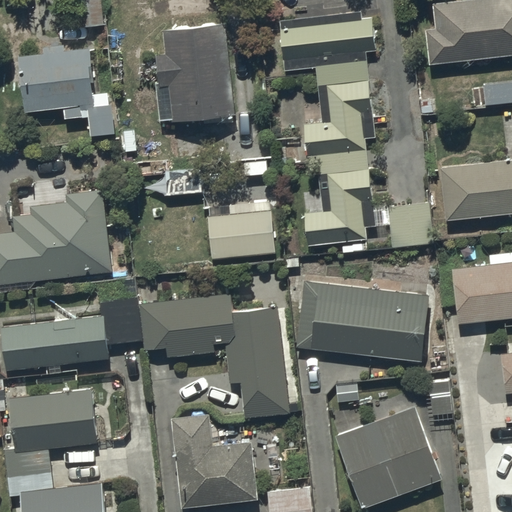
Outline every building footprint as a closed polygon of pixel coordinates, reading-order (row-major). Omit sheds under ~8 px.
[(77,0),(79,23),(107,21),(105,0),(77,0)] [(511,49),(511,0),(433,0),(436,24),(427,25),(431,58),(511,49)] [(306,208),(308,241),(367,234),(365,223),(377,221),(366,134),(377,133),(367,49),(377,48),(373,15),(365,16),(363,6),(280,16),(286,66),(316,64),(322,117),(304,120),(308,152),(317,151),(322,207),(306,208)] [(159,116),(175,115),(234,109),(226,16),(164,22),(167,48),(157,49),(159,77),(155,77),(159,116)] [(48,47),(22,50),(27,106),(66,102),(67,114),(84,112),(83,104),(90,103),(92,130),(118,127),(115,99),(97,100),(92,43),(67,46),(66,39),(47,41),(48,47)] [(511,77),(484,81),(486,101),(511,97),(511,77)] [(511,158),(442,164),(447,214),(511,208),(511,158)] [(165,166),(167,191),(205,188),(203,164),(165,166)] [(0,229),(0,280),(113,267),(104,186),(69,190),(70,197),(33,202),(34,209),(16,212),(18,228),(0,229)] [(390,200),(390,203),(392,242),(432,240),(430,198),(390,200)] [(271,199),(209,205),(212,247),(274,242),(271,199)] [(453,264),(459,318),(511,312),(511,248),(490,250),(491,260),(453,264)] [(137,274),(124,275),(125,293),(138,292),(137,274)] [(430,292),(306,276),(298,341),(421,357),(430,292)] [(232,288),(138,298),(143,345),(167,343),(168,352),(215,347),(214,338),(226,337),(238,336),(234,305),(232,288)] [(105,295),(106,310),(110,348),(143,345),(138,298),(138,292),(125,293),(105,295)] [(238,336),(226,337),(230,379),(241,378),(244,411),(289,407),(279,301),(234,305),(238,336)] [(106,310),(3,321),(8,366),(51,361),(52,370),(63,369),(62,359),(112,354),(110,348),(106,310)] [(511,342),(503,344),(507,383),(511,382),(511,342)] [(450,376),(430,379),(433,410),(454,408),(450,376)] [(17,442),(7,443),(12,490),(24,489),(26,511),(107,511),(103,478),(55,483),(51,444),(98,439),(92,385),(12,393),(17,442)] [(442,475),(416,401),(336,431),(362,504),(442,475)] [(186,411),(172,412),(181,503),(259,495),(253,436),(213,440),(210,407),(202,408),(202,404),(186,405),(186,411)] [(313,511),(311,484),(269,486),(271,511),(313,511)]
